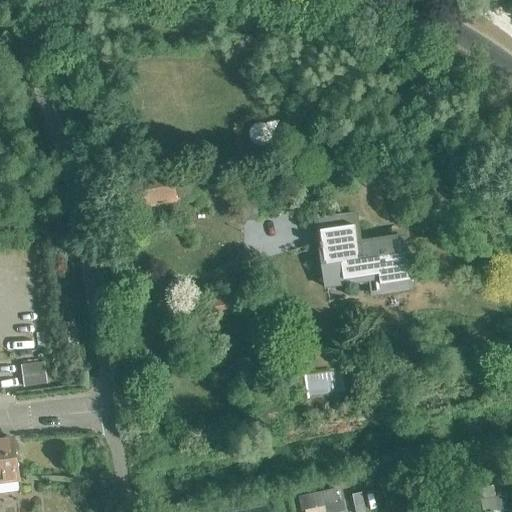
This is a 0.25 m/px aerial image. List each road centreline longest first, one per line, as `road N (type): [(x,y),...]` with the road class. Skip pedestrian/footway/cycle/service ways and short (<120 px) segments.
road 1 (unclassified): [(29,0),(32,57),(77,189),(129,511)]
road 2 (tertiary): [(387,0),(511,71)]
